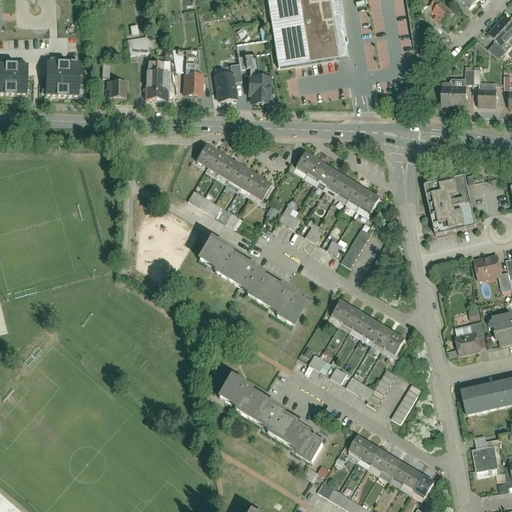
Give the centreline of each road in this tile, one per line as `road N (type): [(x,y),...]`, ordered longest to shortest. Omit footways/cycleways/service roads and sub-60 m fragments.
road 1 (tertiary): [(0,120),(405,137)]
road 2 (residential): [(255,235),(435,335)]
road 3 (residential): [(289,373),(460,475)]
road 4 (residential): [(420,261),(405,137)]
